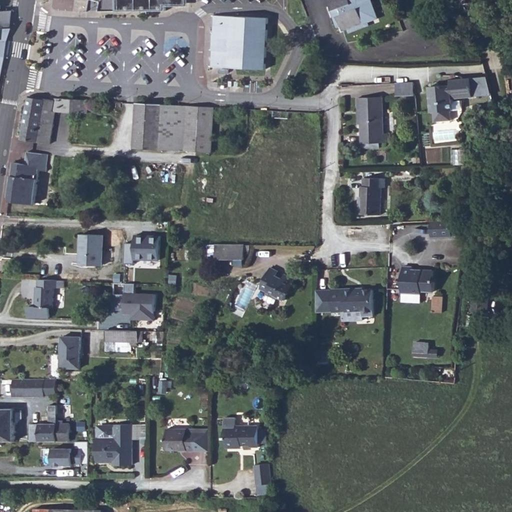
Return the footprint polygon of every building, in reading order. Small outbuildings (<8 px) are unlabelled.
[(118,0),(119,12),(169,11),(169,6),(170,6),(170,7),(191,7),(191,0),(118,0)] [(326,0),(331,12),(335,10),(337,15),(335,16),(341,31),(366,22),(362,13),(372,9),(373,9),(369,0),(326,0)] [(375,18),(372,9),(362,13),(366,22),(375,18)] [(217,66),(269,67),(270,19),(217,17),(217,66)] [(468,80),(448,81),(448,86),(448,91),(443,91),(438,87),(426,87),(428,112),(430,112),(431,122),(448,121),(448,111),(450,111),(450,100),(470,99),(468,80)] [(412,84),(394,83),(394,94),(412,94),(412,84)] [(74,98),(38,95),(37,97),(28,96),(20,138),(47,142),(50,122),(38,120),(40,110),(52,111),(52,110),(72,112),(74,98)] [(360,110),(360,116),(382,116),(382,97),(358,97),(358,110),(360,110)] [(86,99),(74,98),(72,112),(85,113),(86,99)] [(137,149),(167,150),(169,105),(140,103),(137,149)] [(169,105),(167,150),(194,152),(196,106),(169,105)] [(38,120),(50,122),(52,111),(40,110),(38,120)] [(382,116),(360,116),(361,145),(379,144),(383,144),(382,116)] [(50,160),(50,155),(30,152),(28,164),(16,162),(10,201),(38,205),(42,166),(48,166),(50,161),(50,160)] [(217,192),(220,164),(206,163),(203,191),(217,192)] [(359,215),(381,216),(382,193),(385,193),(385,178),(364,179),(364,187),(361,187),(361,204),(358,204),(359,215)] [(451,222),(431,222),(430,238),(451,238),(451,222)] [(461,239),(462,223),(451,222),(451,238),(461,239)] [(102,266),(103,235),(82,235),(81,266),(102,266)] [(161,237),(136,236),(135,244),(128,244),(127,262),(138,263),(138,258),(160,259),(161,237)] [(242,252),(214,251),(213,268),(241,268),(242,252)] [(401,302),(421,304),(421,291),(435,292),(435,281),(433,281),(434,271),(413,270),(413,267),(403,267),(401,302)] [(293,289),(283,284),(281,288),(275,285),(277,280),(270,277),(258,299),(265,302),(264,304),(274,309),(275,307),(282,311),(287,302),(289,303),(293,294),(291,294),(293,289)] [(61,281),(42,281),(43,288),(41,288),(40,308),(32,308),(32,318),(53,319),(54,308),(57,308),(57,288),(60,288),(61,281)] [(134,283),(122,282),(121,312),(128,312),(128,320),(153,321),(154,294),(134,293),(134,283)] [(347,288),(318,288),(319,313),(342,312),(343,321),(363,321),(364,316),(374,316),(374,291),(347,291),(347,288)] [(433,295),(432,312),(443,312),(444,296),(433,295)] [(492,320),(492,296),(477,296),(477,321),(492,320)] [(84,368),(85,338),(66,338),(66,368),(84,368)] [(137,340),(116,340),(116,352),(140,352),(140,349),(137,349),(137,340)] [(429,349),(430,342),(415,341),(414,355),(437,357),(438,349),(429,349)] [(414,368),(430,366),(430,357),(414,360),(414,368)] [(325,362),(314,362),(313,372),(325,372),(325,362)] [(41,379),(13,379),(12,398),(57,399),(57,379),(41,379)] [(57,424),(58,405),(47,404),(47,423),(30,423),(29,443),(34,443),(57,444),(57,424)] [(0,408),(0,442),(14,443),(14,409),(0,408)] [(132,464),(132,424),(119,423),(119,425),(113,425),(113,426),(100,425),(100,438),(99,438),(100,461),(115,461),(115,464),(132,464)] [(57,444),(71,444),(70,424),(57,424),(57,444)] [(259,447),(259,445),(260,429),(260,425),(236,426),(236,428),(224,428),(224,438),(228,440),(227,448),(236,449),(236,446),(250,445),(251,448),(259,447)] [(185,452),(194,453),(194,433),(187,433),(187,429),(167,429),(167,435),(165,436),(164,450),(185,449),(185,452)] [(207,429),(187,429),(187,433),(194,433),(194,453),(208,452),(207,429)] [(83,468),(83,448),(69,448),(69,455),(46,455),(46,472),(65,472),(65,470),(74,470),(75,468),(83,468)] [(271,485),(269,465),(254,466),(256,486),(271,485)]
